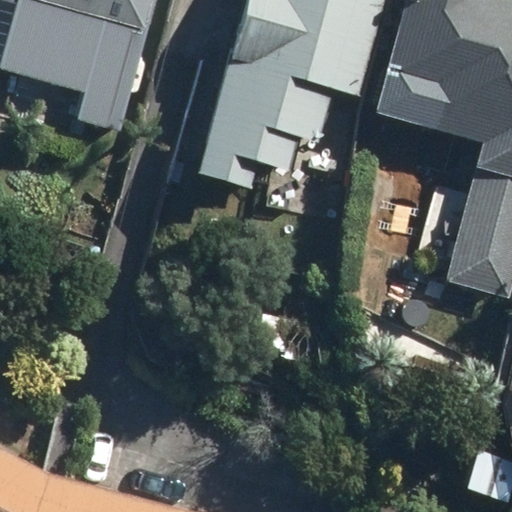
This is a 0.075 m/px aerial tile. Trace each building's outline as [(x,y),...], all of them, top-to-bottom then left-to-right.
[(0,0),(0,14),(81,37),(86,23),(132,35),(141,0),(0,0)] [(342,104),(370,0),(230,0),(180,181),(237,197),(245,168),(270,175),(280,143),(305,150),(319,98),(342,104)] [(501,304),(511,263),(511,0),(388,0),(365,84),(404,95),(395,127),(468,147),(461,171),(467,172),(435,286),(501,304)] [(416,193),(359,183),(341,287),(398,297),(416,193)] [(157,511),(22,475),(0,462),(0,511),(157,511)]
